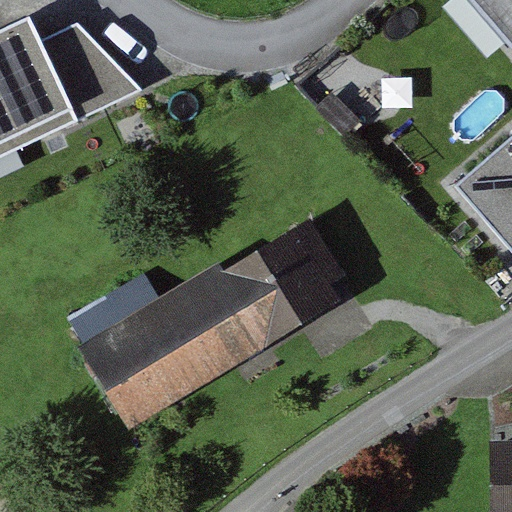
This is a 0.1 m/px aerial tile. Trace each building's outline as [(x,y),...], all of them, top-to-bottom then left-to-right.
[(511,144),(458,191),(511,252),(511,0),(472,0),(511,45),(511,144)] [(36,50),(76,131),(141,99),(76,31),(36,50)] [(0,51),(0,168),(76,131),(36,50),(30,37),(0,51)] [(98,355),(140,430),(350,311),(307,236),(98,355)] [(511,511),(511,441),(489,442),(489,511),(511,511)]
